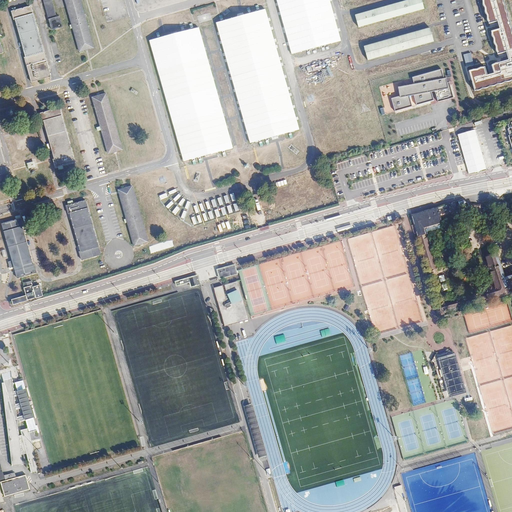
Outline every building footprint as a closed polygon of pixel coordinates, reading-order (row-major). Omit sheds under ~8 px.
[(43,0),(48,19),(57,17),(52,0),(43,0)] [(79,0),(71,0),(66,2),(81,52),(94,48),(79,0)] [(340,40),(328,0),(275,0),(290,54),(340,40)] [(426,9),(423,0),(408,0),(355,16),(359,28),(426,9)] [(499,51),(498,52),(499,54),(508,51),(511,49),(511,31),(511,27),(510,24),(510,21),(508,17),(508,12),(506,10),(505,5),(504,2),(503,0),(484,0),(485,4),(487,7),(487,12),(489,14),(489,19),(490,23),(498,21),(501,29),(494,32),(493,34),(495,37),(495,41),(498,44),(497,48),(499,51)] [(32,6),(11,12),(32,83),(51,78),(32,6)] [(299,129),(264,8),(215,23),(250,144),(299,129)] [(62,17),(50,18),(51,30),(63,29),(62,17)] [(233,148),(198,28),(149,40),(183,161),(233,148)] [(365,47),(369,61),(435,42),(431,28),(365,47)] [(511,49),(508,51),(511,60),(500,63),(496,64),(494,65),(496,72),(488,75),(486,67),(481,68),(478,70),(474,70),(471,72),(476,90),(481,90),(483,87),(488,87),(490,85),(495,85),(497,83),(502,84),(504,81),(509,81),(511,79),(511,49)] [(442,69),(414,77),(416,85),(401,89),(404,98),(395,101),(398,109),(412,105),(410,97),(415,95),(418,105),(435,100),(433,93),(436,93),(439,103),(454,98),(448,78),(444,78),(442,69)] [(101,129),(95,130),(104,159),(124,153),(108,96),(93,100),(101,129)] [(60,110),(42,116),(57,167),(76,161),(60,110)] [(417,142),(400,146),(402,150),(442,140),(441,134),(416,140),(417,142)] [(0,143),(0,181),(10,178),(0,143)] [(132,187),(118,191),(135,248),(149,243),(132,187)] [(87,201),(67,207),(83,262),(103,257),(87,201)] [(438,210),(411,218),(429,283),(441,279),(425,227),(441,224),(438,210)] [(21,219),(0,225),(17,280),(38,273),(21,219)] [(489,257),(498,294),(508,291),(499,254),(489,257)] [(224,268),(220,270),(222,279),(233,276),(232,270),(226,272),(224,268)] [(194,277),(186,280),(188,287),(196,284),(194,277)] [(239,280),(215,287),(226,326),(251,319),(239,280)] [(14,305),(44,297),(41,285),(25,289),(27,297),(13,301),(14,305)] [(453,299),(430,306),(434,318),(441,316),(440,312),(455,308),(453,299)] [(326,333),(334,331),(332,324),(324,326),(326,333)] [(459,348),(435,355),(445,388),(453,385),(456,394),(471,389),(459,348)] [(11,365),(0,366),(0,379),(13,465),(24,463),(22,453),(26,453),(30,470),(38,468),(29,433),(28,428),(19,431),(11,365)] [(23,380),(15,383),(28,428),(29,433),(40,430),(23,380)] [(252,405),(245,407),(259,459),(267,457),(252,405)] [(24,477),(2,483),(6,498),(28,493),(24,477)] [(397,495),(403,494),(402,485),(395,486),(397,495)]
